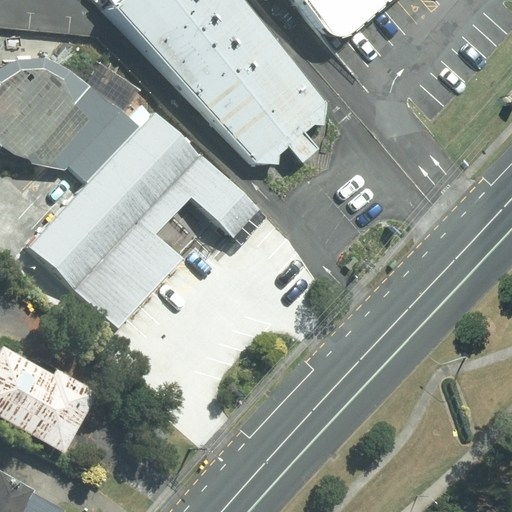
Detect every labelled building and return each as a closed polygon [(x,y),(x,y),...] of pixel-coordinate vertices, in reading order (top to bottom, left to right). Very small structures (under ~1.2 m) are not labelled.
[(320,104),(229,0),(136,0),(114,20),(246,169),(320,104)] [(375,0),(279,0),(321,47),(375,0)] [(239,210),(129,107),(116,125),(22,60),(0,64),(0,177),(30,212),(8,235),(117,338),(182,270),(153,244),(186,209),(215,236),(239,210)] [(36,382),(0,363),(0,435),(48,462),(82,400),(39,377),(36,382)] [(55,511),(23,495),(24,492),(0,479),(0,511),(55,511)]
